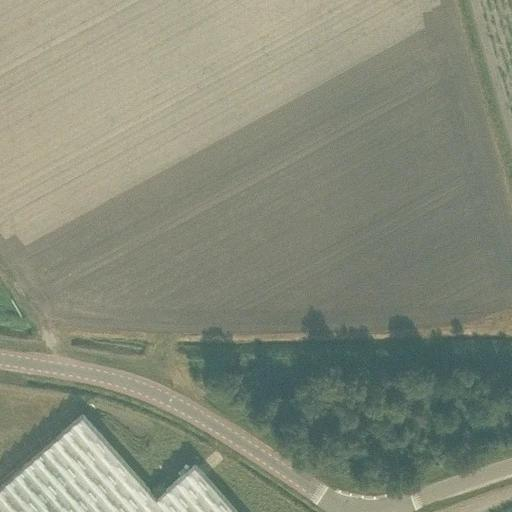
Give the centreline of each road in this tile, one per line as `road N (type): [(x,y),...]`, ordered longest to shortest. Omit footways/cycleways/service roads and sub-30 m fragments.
road 1 (tertiary): [(338,511),(203,417),(76,373),(0,359)]
road 2 (unclassified): [(384,511),(511,466)]
road 3 (track): [(57,368),(50,329),(0,266)]
